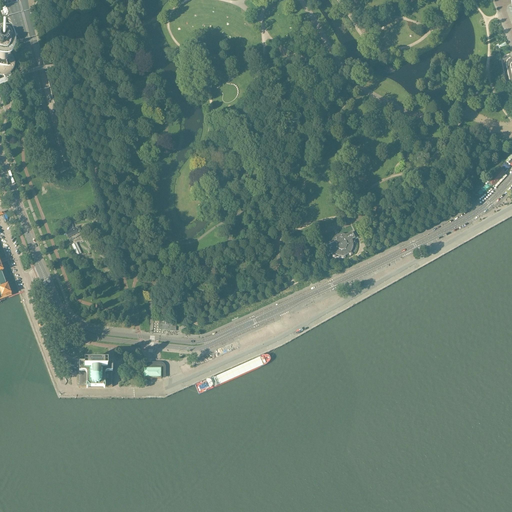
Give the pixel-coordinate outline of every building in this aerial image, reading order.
[(0,81),(3,82),(4,82),(6,82),(8,81),(9,80),(11,77),(13,73),(13,69),(13,65),(11,60),(10,57),(9,56),(8,55),(5,54),(2,54),(1,54),(0,53),(0,81)] [(488,181),(490,182),(490,183),(489,184),(489,185),(491,186),(492,185),(493,186),(505,174),(504,174),(500,170),(500,169),(488,181)] [(77,234),(75,230),(66,234),(68,238),(77,234)] [(352,245),(352,242),(351,240),(355,238),(353,232),(346,236),(343,235),(341,235),(339,236),(336,237),(335,238),(333,240),(332,242),(325,246),(328,251),(332,249),(334,252),(336,254),(338,255),(341,256),(344,256),(347,255),(349,253),(351,251),(352,248),(352,245)] [(0,299),(9,296),(12,295),(0,263),(0,299)] [(176,326),(176,323),(159,321),(158,327),(159,327),(159,328),(162,329),(163,328),(168,328),(167,329),(169,330),(174,331),(174,330),(175,330),(176,326)] [(112,387),(112,374),(113,373),(112,372),(112,369),(112,364),(112,363),(110,363),(108,363),(105,363),(105,361),(86,361),(86,363),(83,363),(79,363),(79,364),(79,372),(78,372),(78,373),(79,373),(79,374),(79,387),(79,388),(112,388),(112,387)] [(162,378),(162,369),(164,369),(164,368),(163,367),(163,366),(162,366),(162,365),(161,365),(160,365),(159,365),(159,366),(154,366),(151,366),(151,365),(151,364),(150,364),(150,363),(149,363),(148,363),(147,364),(147,365),(147,368),(143,368),(142,369),(140,369),(139,369),(139,370),(139,377),(139,378),(140,378),(142,378),(143,379),(161,379),(161,378),(162,378)]
